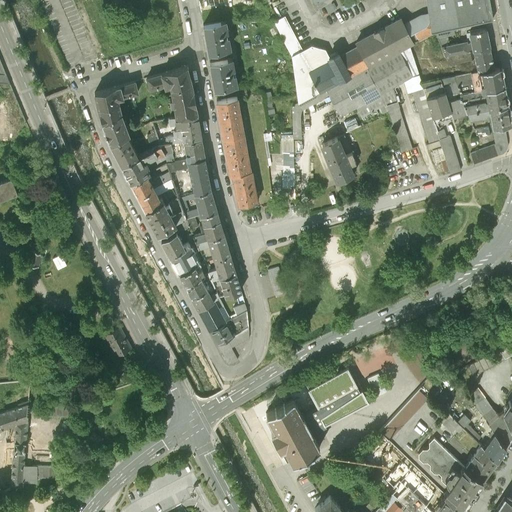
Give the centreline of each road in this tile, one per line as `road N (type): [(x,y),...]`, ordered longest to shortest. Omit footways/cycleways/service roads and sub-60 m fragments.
road 1 (residential): [(237,240),(260,330),(253,358),(221,369),(80,88),(197,51)]
road 2 (secondary): [(0,24),(95,241),(190,425)]
road 3 (primary): [(501,244),(454,283),(284,367),(190,425)]
road 4 (unclassified): [(511,158),(237,240)]
road 5 (unclassified): [(197,51),(237,240)]
road 6 (primary): [(94,500),(190,425)]
